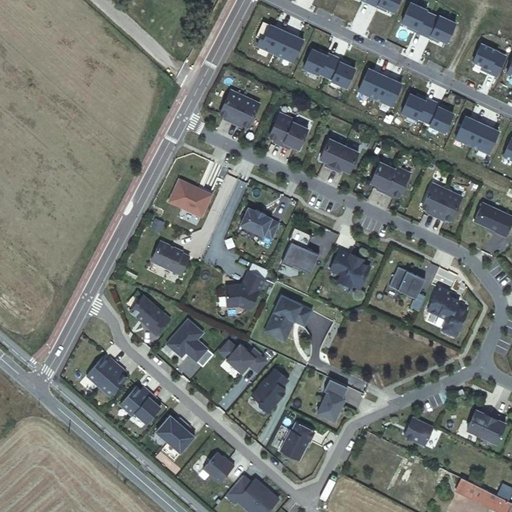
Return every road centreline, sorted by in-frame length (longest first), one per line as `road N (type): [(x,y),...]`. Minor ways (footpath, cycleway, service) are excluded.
road 1 (residential): [(90,288),(174,390),(298,488),(317,478),(347,422),(487,362)]
road 2 (residential): [(487,362),(497,303),(480,270),(452,249),(179,117)]
road 3 (residential): [(511,111),(279,0)]
road 4 (residential): [(90,288),(179,117)]
road 5 (residential): [(177,511),(35,390)]
road 6 (residential): [(179,117),(241,0)]
road 7 (unknown): [(391,402),(317,366),(321,318)]
